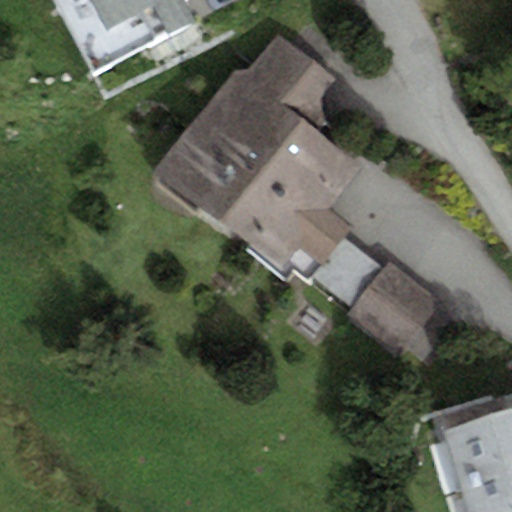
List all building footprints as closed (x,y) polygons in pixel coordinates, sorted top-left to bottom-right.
[(52,0),(93,78),(199,22),(186,0),(52,0)] [(234,71),(157,171),(306,285),(311,278),(342,238),(351,226),(327,207),(358,167),(298,121),(331,79),(276,37),(250,71),(234,71)] [(351,309),(382,269),(342,238),(311,278),(351,309)] [(398,356),(441,303),(389,261),(382,269),(351,309),(346,315),(398,356)] [(511,511),(511,410),(443,432),(468,511),(511,511)]
